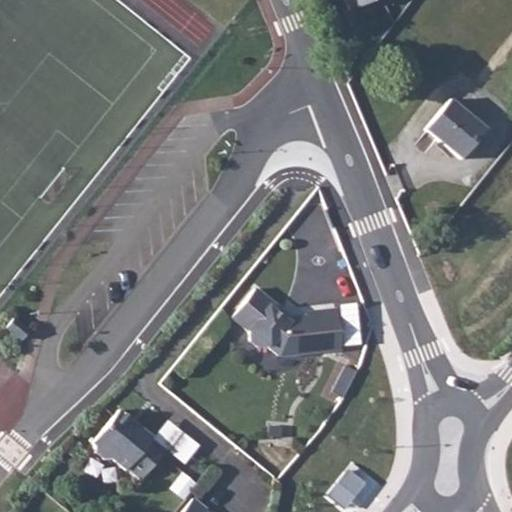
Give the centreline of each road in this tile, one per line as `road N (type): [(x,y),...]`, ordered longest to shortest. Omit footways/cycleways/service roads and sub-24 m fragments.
road 1 (residential): [(324,98),(270,122),(0,469)]
road 2 (residential): [(441,402),(324,98)]
